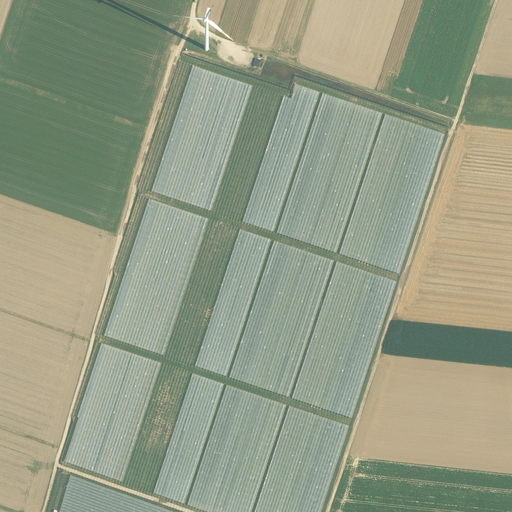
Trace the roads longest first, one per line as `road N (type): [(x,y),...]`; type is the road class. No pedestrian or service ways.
road 1 (track): [(326,511),(495,0)]
road 2 (track): [(185,25),(42,511)]
road 3 (track): [(226,40),(454,122),(511,128)]
road 4 (track): [(150,134),(0,82)]
